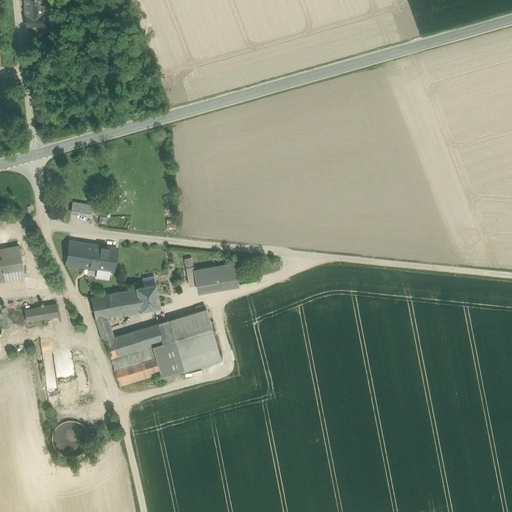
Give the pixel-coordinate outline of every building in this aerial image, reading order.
[(25,0),(27,27),(42,26),(42,9),(48,8),(47,0),(25,0)] [(92,205),(73,202),(72,212),(90,215),(92,205)] [(106,207),(97,206),(95,214),(105,215),(106,207)] [(165,222),(165,229),(178,228),(177,221),(165,222)] [(67,263),(75,265),(89,267),(92,245),(70,242),(67,263)] [(92,245),(89,267),(99,268),(114,271),(117,251),(117,249),(92,245)] [(19,246),(0,249),(0,283),(25,279),(19,246)] [(192,258),(184,259),(185,266),(193,265),(192,258)] [(204,268),(194,270),(197,285),(207,284),(236,278),(234,263),(204,268)] [(136,287),(136,288),(140,311),(160,307),(156,284),(155,284),(154,276),(142,278),(144,286),(136,287)] [(236,278),(207,284),(197,285),(198,293),(238,286),(237,282),(236,278)] [(95,319),(99,332),(110,328),(107,317),(140,311),(136,288),(91,297),(95,319)] [(36,307),(24,309),(26,321),(58,316),(56,304),(36,307)] [(206,309),(168,320),(179,359),(183,372),(221,361),(217,347),(206,309)] [(162,342),(152,345),(156,359),(160,373),(162,379),(183,372),(179,359),(168,320),(158,323),(159,330),(161,342),(162,342)] [(111,358),(152,345),(162,342),(161,342),(159,330),(158,323),(113,337),(105,340),(111,358)] [(110,328),(99,332),(102,341),(105,340),(113,337),(110,328)] [(152,345),(111,358),(114,371),(156,359),(152,345)] [(160,373),(156,359),(114,371),(119,385),(160,373)] [(84,454),(85,423),(61,423),(60,454),(84,454)]
